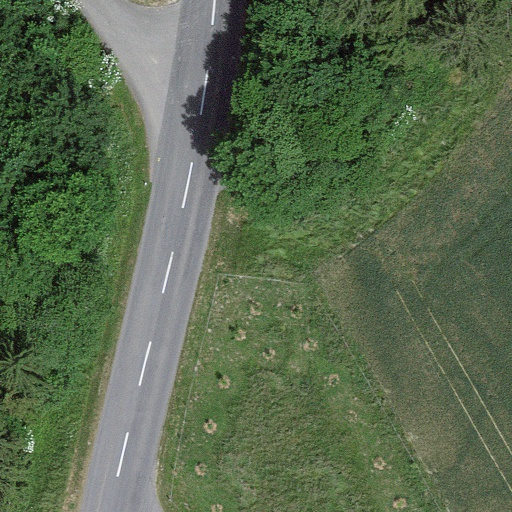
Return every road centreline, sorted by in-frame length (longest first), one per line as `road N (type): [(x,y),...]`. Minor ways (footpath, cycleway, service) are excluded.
road 1 (tertiary): [(198,138),(110,511)]
road 2 (unclassified): [(198,138),(92,0)]
road 3 (tertiary): [(214,0),(198,138)]
